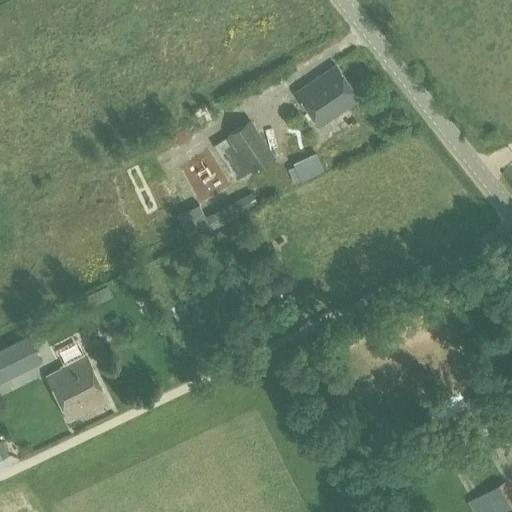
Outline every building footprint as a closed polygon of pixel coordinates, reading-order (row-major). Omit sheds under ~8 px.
[(296,91),(319,126),(360,98),(337,64),(296,91)] [(230,135),(254,172),(276,157),(252,120),(230,135)] [(328,172),(339,166),(332,153),(321,158),(328,172)] [(208,189),(216,208),(228,203),(220,184),(208,189)] [(208,217),(214,229),(246,213),(239,201),(208,217)] [(0,349),(0,376),(2,379),(40,360),(27,336),(0,349)] [(85,354),(59,367),(46,373),(69,418),(107,399),(85,354)] [(437,425),(467,406),(460,395),(430,413),(437,425)] [(473,503),(477,511),(498,511),(511,504),(511,494),(505,481),(479,494),(481,498),(473,503)]
